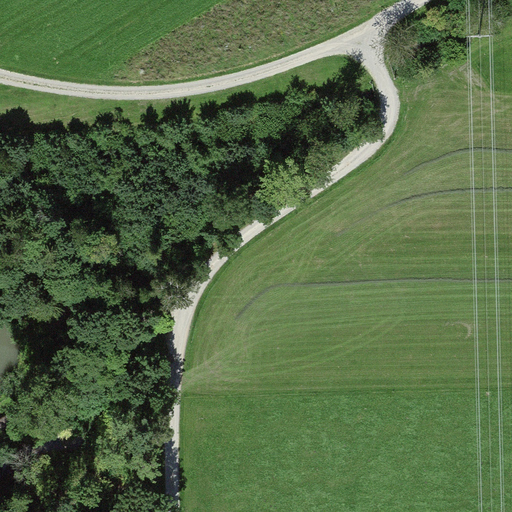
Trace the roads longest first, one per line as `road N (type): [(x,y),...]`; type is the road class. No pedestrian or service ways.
road 1 (track): [(172,511),(174,361),(188,303),(245,235),(369,148),(386,126),(386,87),(359,37)]
road 2 (track): [(423,0),(359,37),(258,75),(183,90),(113,92),(0,75)]
